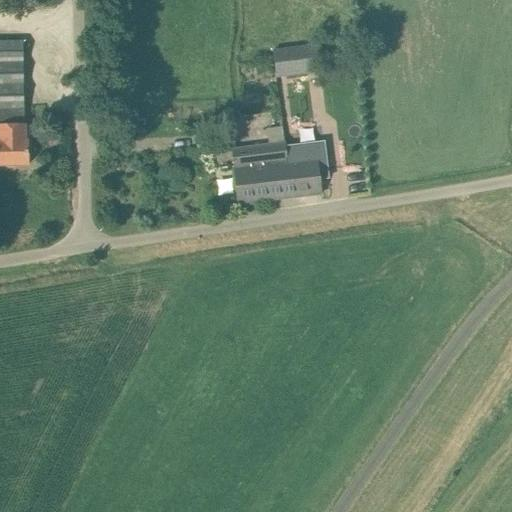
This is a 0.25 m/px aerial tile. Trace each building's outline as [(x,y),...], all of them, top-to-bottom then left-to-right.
[(231,0),(236,41),(289,36),(285,0),(231,0)] [(0,108),(24,108),(22,40),(0,40),(0,108)] [(273,59),(276,77),(322,71),(318,45),(272,51),(273,59)] [(26,126),(0,125),(0,165),(26,165),(27,139),(26,139),(26,126)] [(287,163),(284,143),(232,149),(238,203),(282,198),(278,164),(287,163)] [(282,198),(320,194),(316,159),(287,163),(278,164),(282,198)]
